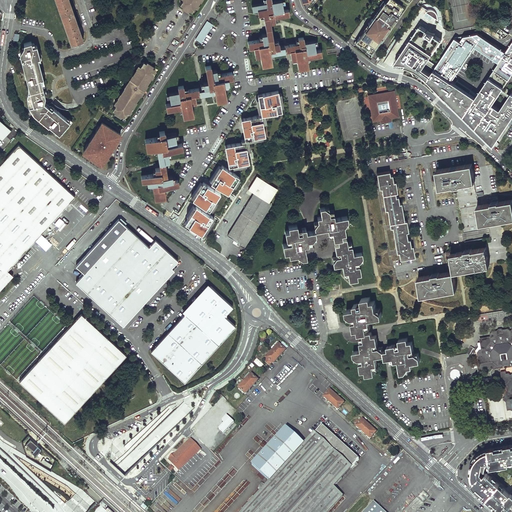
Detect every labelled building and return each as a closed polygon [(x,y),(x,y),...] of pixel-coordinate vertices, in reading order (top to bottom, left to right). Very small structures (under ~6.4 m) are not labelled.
[(68,0),(54,0),(70,44),(82,40),(81,36),(73,14),(68,0)] [(181,0),(179,3),(182,5),(181,7),(187,11),(188,9),(191,11),(197,0),(181,0)] [(268,52),(284,50),(283,43),(278,44),(278,39),(273,40),(270,20),(275,20),(275,15),(290,12),(289,7),(284,8),(282,0),(267,0),(268,1),(253,3),(253,8),(258,8),(259,13),(263,12),(266,32),(261,32),(262,37),(247,40),(248,46),(252,45),(254,53),(258,53),(260,65),(265,64),(264,62),(269,61),(268,52)] [(361,33),(357,39),(362,43),(362,42),(367,45),(367,46),(372,50),(376,44),(375,44),(380,38),(381,38),(387,30),(385,29),(387,26),(387,27),(395,16),(397,17),(398,14),(398,13),(398,12),(396,11),(398,9),(400,10),(404,4),(397,0),(387,0),(386,0),(384,0),(369,21),(370,22),(361,34),(361,33)] [(429,12),(425,17),(431,21),(434,16),(429,12)] [(207,20),(195,39),(201,42),(213,24),(207,20)] [(390,44),(394,47),(410,23),(406,20),(390,44)] [(511,42),(506,52),(478,33),(464,36),(461,40),(463,42),(455,37),(437,65),(429,59),(442,39),(421,25),(395,63),(397,63),(399,63),(402,63),(405,63),(410,65),(413,66),(415,68),(417,69),(420,71),(422,73),(425,76),(460,111),(464,115),(494,144),(511,116),(511,42)] [(298,41),(283,43),(284,50),(289,49),(290,57),(296,56),(297,67),(306,66),(305,55),(319,53),(318,48),(313,49),(312,39),(303,41),(302,36),(297,36),(298,41)] [(38,103),(43,102),(44,96),(45,95),(45,93),(43,87),(41,78),(42,77),(42,76),(41,70),(38,70),(37,64),(39,63),(39,59),(39,54),(37,44),(32,46),(31,41),(24,43),(25,48),(23,48),(24,50),(20,51),(21,60),(28,84),(26,93),(25,97),(26,102),(28,106),(33,113),(36,110),(34,104),(38,103)] [(145,64),(142,62),(138,69),(136,68),(132,75),(133,76),(125,88),(124,87),(120,94),(121,94),(119,98),(118,98),(116,101),(117,101),(112,109),(115,111),(114,113),(120,117),(121,115),(124,117),(128,110),(129,110),(138,95),(139,92),(137,91),(139,88),(142,89),(150,77),(149,77),(154,69),(151,67),(152,66),(146,62),(145,64)] [(204,88),(205,93),(215,91),(217,101),(227,99),(224,84),(230,83),(229,79),(234,78),(233,72),(218,75),(217,70),(212,71),(211,67),(206,67),(208,82),(203,83),(204,88)] [(205,93),(204,88),(184,92),(183,87),(178,88),(179,93),(169,94),(171,104),(166,105),(167,110),(182,107),(184,117),(194,115),(192,105),(197,105),(195,95),(205,93)] [(261,113),(262,115),(244,119),(245,123),(242,124),(245,140),(263,136),(266,136),(263,124),(263,121),(267,120),(265,112),(282,109),(281,107),(279,93),(278,90),(262,94),(263,96),(258,97),(258,98),(261,113)] [(398,117),(394,90),(368,94),(372,121),(379,119),(380,122),(391,120),(391,118),(398,117)] [(43,102),(38,103),(34,104),(36,110),(33,113),(36,115),(50,127),(50,126),(60,135),(66,128),(65,127),(68,124),(70,121),(68,120),(53,107),(52,109),(48,106),(43,102)] [(0,142),(11,131),(0,119),(0,142)] [(84,148),(81,152),(92,159),(93,158),(97,160),(96,162),(102,165),(109,155),(106,153),(109,149),(112,150),(122,134),(102,121),(98,127),(99,128),(96,132),(95,131),(93,135),(94,136),(90,141),(89,140),(86,144),(88,145),(85,149),(84,148)] [(165,136),(164,131),(159,132),(160,138),(145,140),(147,150),(156,148),(160,168),(155,169),(156,174),(141,177),(142,183),(147,182),(148,186),(153,185),(156,200),(166,198),(164,188),(178,185),(177,180),(173,181),(172,176),(168,177),(165,162),(170,161),(168,150),(183,148),(182,143),(176,144),(175,134),(165,136)] [(248,151),(246,142),(242,143),(228,146),(229,150),(226,151),(229,167),(233,166),(247,163),(250,163),(248,151)] [(74,196),(17,145),(0,164),(0,289),(13,275),(8,270),(34,241),(46,251),(52,244),(41,234),(74,196)] [(475,182),(472,164),(437,170),(440,188),(475,182)] [(213,182),(222,167),(220,166),(211,181),(213,182)] [(240,177),(223,166),(222,167),(213,182),(212,183),(229,194),(234,186),(239,178),(240,177)] [(388,171),(376,173),(379,188),(381,188),(384,209),(387,209),(390,227),(392,227),(396,251),(398,251),(400,258),(414,256),(412,245),(410,245),(409,238),(407,239),(406,231),(407,231),(405,220),(404,220),(400,202),(398,203),(397,195),(395,196),(395,192),(396,192),(394,180),(392,181),(391,173),(389,174),(388,171)] [(277,190),(257,177),(248,190),(254,194),(227,236),(240,244),(239,246),(243,248),(271,205),(269,203),(277,190)] [(194,199),(204,184),(201,183),(192,198),(194,199)] [(222,194),(204,183),(204,184),(194,199),(194,200),(211,211),(212,210),(217,202),(222,194)] [(511,199),(477,206),(481,224),(511,217),(511,199)] [(333,240),(337,239),(342,239),(341,234),(345,234),(344,225),(348,225),(347,216),(334,218),(333,210),(329,210),(328,206),(319,207),(320,216),(316,217),(317,221),(313,222),(314,230),(327,228),(328,238),(332,237),(333,240)] [(215,217),(197,207),(196,208),(190,218),(187,224),(204,234),(205,233),(214,218),(215,217)] [(190,218),(196,208),(194,207),(188,217),(190,218)] [(216,220),(214,218),(205,233),(208,234),(216,220)] [(149,248),(119,220),(76,267),(84,274),(76,283),(124,326),(174,270),(172,268),(178,262),(156,241),(149,248)] [(316,239),(314,230),(306,231),(305,227),(297,229),(296,224),(287,226),(288,230),(284,231),(286,243),(282,244),(283,252),(288,252),(288,256),(297,254),(297,259),(306,257),(304,245),(313,243),(312,239),(316,239)] [(342,239),(337,239),(338,244),(334,244),(336,257),(332,258),(333,266),(342,265),(344,276),(348,276),(349,281),(357,279),(357,275),(361,274),(359,262),(363,261),(361,252),(353,254),(351,242),(347,243),(346,238),(342,239)] [(488,265),(485,247),(457,252),(450,253),(454,272),(460,271),(488,265)] [(457,289),(454,272),(419,278),(422,296),(457,289)] [(233,306),(208,283),(182,311),(185,314),(151,351),(184,382),(236,326),(224,316),(233,306)] [(359,333),(363,333),(367,332),(367,330),(367,328),(371,327),(369,319),(382,316),(381,308),(376,309),(375,300),(371,301),(370,296),(361,298),(362,302),(354,304),(354,308),(346,309),(347,318),(352,317),(354,330),(358,329),(358,331),(359,333)] [(127,354),(82,313),(20,380),(65,422),(106,377),(127,354)] [(497,330),(491,331),(490,334),(490,336),(480,337),(481,348),(480,348),(478,351),(480,367),(483,369),(511,364),(511,328),(511,330),(508,328),(503,329),(501,328),(498,328),(497,330)] [(376,356),(384,355),(383,350),(382,346),(378,347),(376,334),(372,335),(371,331),(367,332),(363,333),(363,337),(359,337),(361,350),(353,351),(354,360),(359,359),(361,371),(365,371),(366,375),(374,373),(374,369),(378,368),(376,356)] [(385,350),(383,350),(384,355),(385,359),(387,359),(389,358),(390,362),(398,361),(400,373),(409,372),(408,367),(412,367),(411,363),(420,361),(419,353),(414,353),(412,341),(408,342),(407,337),(398,339),(399,343),(387,345),(388,349),(385,350)] [(269,366),(271,364),(273,365),(286,350),(278,343),(265,358),(267,360),(265,363),(269,366)] [(507,410),(511,408),(511,407),(511,398),(511,397),(511,373),(511,375),(509,373),(506,373),(505,371),(501,372),(501,375),(505,397),(503,399),(506,401),(507,410)] [(259,381),(251,373),(237,388),(245,395),(259,381)] [(345,403),(329,390),(323,397),(338,411),(345,403)] [(234,423),(226,416),(222,420),(224,423),(219,429),(224,434),(234,423)] [(355,427),(370,440),(378,432),(362,419),(355,427)] [(285,427),(250,465),(270,482),(242,511),(328,511),(343,496),(334,488),(352,468),(351,467),(359,459),(321,426),(314,433),(304,444),(285,427)] [(274,428),(268,433),(272,438),(279,432),(274,428)] [(169,459),(168,460),(179,471),(202,449),(191,438),(176,452),(173,450),(167,456),(169,459)] [(33,451),(37,446),(30,440),(26,445),(33,451)] [(395,448),(392,445),(386,451),(389,454),(395,448)] [(500,511),(511,511),(511,492),(510,494),(488,474),(489,469),(511,464),(511,445),(489,449),(486,450),(484,451),(481,452),(479,454),(477,456),(475,458),(473,459),(472,462),(471,465),(470,468),(469,471),(469,474),(470,478),(471,481),(472,483),(473,486),(475,488),(479,492),(500,511)] [(41,449),(38,446),(32,453),(35,456),(41,449)] [(384,511),(374,502),(364,511),(384,511)]
